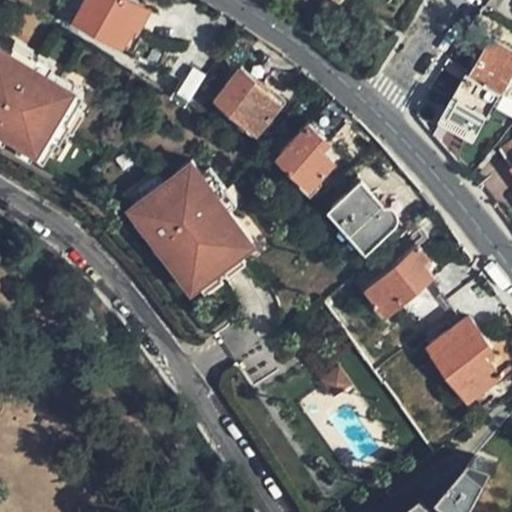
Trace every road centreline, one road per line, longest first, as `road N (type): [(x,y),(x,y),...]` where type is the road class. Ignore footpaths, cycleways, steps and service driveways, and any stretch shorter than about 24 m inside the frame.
road 1 (residential): [(0,188),(71,233),(170,354),(274,511)]
road 2 (tertiary): [(511,273),(378,110)]
road 3 (tertiary): [(378,110),(233,0)]
road 4 (residential): [(450,0),(378,110)]
